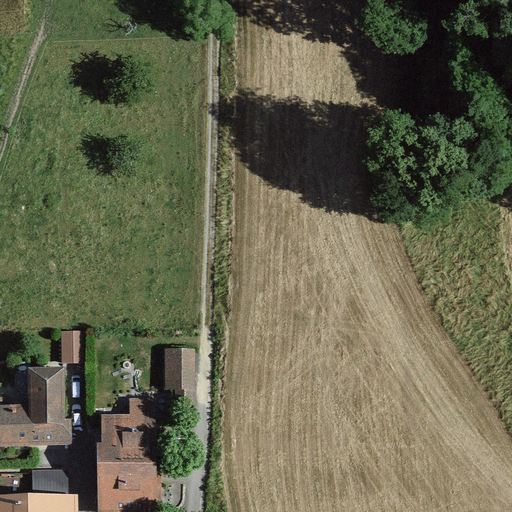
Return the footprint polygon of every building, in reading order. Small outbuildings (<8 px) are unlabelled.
[(64,362),(84,361),(84,330),(63,330),(64,362)] [(165,348),(165,389),(197,389),(197,347),(165,348)] [(0,447),(61,448),(61,370),(29,370),(29,414),(0,413),(0,447)] [(99,416),(94,511),(149,511),(154,418),(99,416)] [(71,511),(71,496),(0,497),(0,511),(71,511)]
